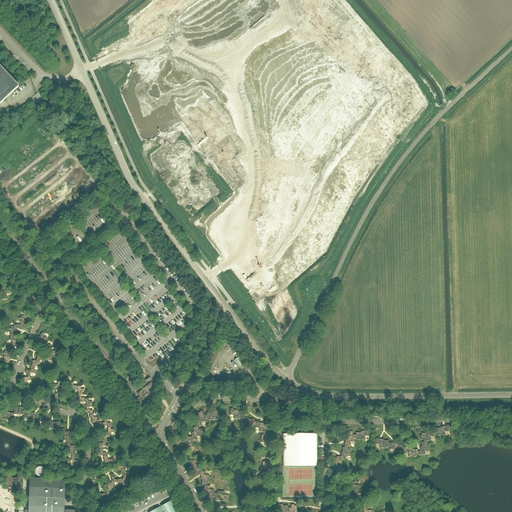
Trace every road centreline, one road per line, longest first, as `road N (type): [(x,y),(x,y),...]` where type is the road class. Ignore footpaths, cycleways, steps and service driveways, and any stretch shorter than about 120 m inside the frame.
road 1 (tertiary): [(286,379),(135,187),(50,0)]
road 2 (unclassified): [(286,379),(382,186),(431,123),(511,47)]
road 3 (tertiary): [(511,395),(325,396),(286,379)]
